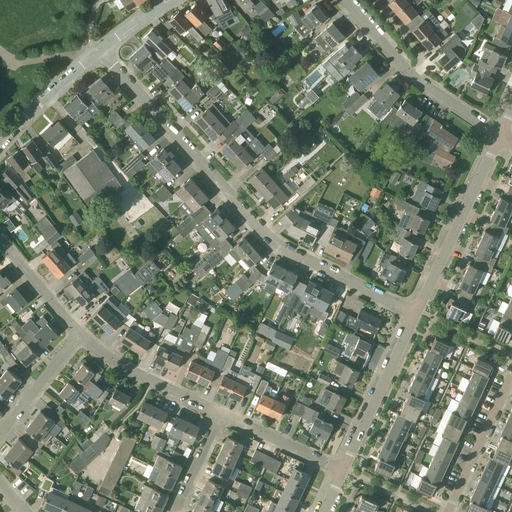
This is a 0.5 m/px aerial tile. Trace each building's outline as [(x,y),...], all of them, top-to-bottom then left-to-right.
[(121,0),(128,10),(134,6),(131,2),(133,1),(132,0),(121,0)] [(233,24),(226,19),(227,18),(226,18),(233,14),(225,0),(209,0),(216,13),(212,18),(226,31),(233,24)] [(236,0),(240,5),(245,12),(252,6),(258,13),(267,6),(261,0),(236,0)] [(396,13),(410,0),(391,0),(388,3),(396,13)] [(410,0),(396,13),(405,23),(417,13),(413,8),(421,0),(410,0)] [(502,2),(498,0),(496,0),(494,6),(499,8),(502,2)] [(511,0),(506,0),(502,9),(511,14),(511,0)] [(202,20),(208,14),(203,10),(203,9),(202,8),(196,3),(185,14),(205,35),(211,29),(202,20)] [(461,8),(465,13),(470,8),(466,3),(461,8)] [(293,27),(294,26),(303,21),(311,31),(327,17),(316,5),(305,14),(306,14),(301,17),(297,10),(287,15),(293,27)] [(447,7),(441,13),(445,18),(452,13),(447,7)] [(271,10),(261,13),(263,19),(273,16),(271,10)] [(421,40),(439,23),(428,10),(420,17),(423,20),(412,30),(421,40)] [(203,37),(179,11),(174,16),(172,16),(171,17),(171,19),(169,20),(181,34),(187,28),(199,41),(203,37)] [(479,12),(470,20),(476,27),(485,19),(479,12)] [(511,29),(511,14),(509,19),(505,17),(502,24),(511,29)] [(439,23),(421,40),(429,50),(448,34),(443,29),(449,24),(444,19),(440,23),(439,23)] [(321,33),(315,38),(326,52),(332,46),(344,36),(332,23),(321,33)] [(511,45),(511,43),(511,29),(502,24),(496,37),(494,36),(492,42),(509,50),(511,44),(511,45)] [(240,30),(245,37),(252,32),(248,25),(240,30)] [(165,40),(153,28),(142,39),(162,59),(181,39),(173,32),(165,40)] [(466,49),(459,40),(461,39),(456,33),(441,47),(446,53),(438,60),(446,70),(463,55),(466,49)] [(220,50),(226,44),(219,38),(213,44),(220,50)] [(138,67),(150,56),(149,54),(152,52),(144,43),(129,56),(138,67)] [(491,71),(491,70),(494,72),(497,66),(500,68),(506,56),(499,52),(500,50),(486,43),(483,49),(484,50),(478,63),(475,62),(475,63),(491,71)] [(355,49),(352,46),(344,53),(340,48),(335,53),(339,57),(338,58),(343,63),(335,71),(342,79),(351,71),(348,68),(361,56),(355,49)] [(159,65),(150,56),(138,67),(144,73),(149,68),(152,72),(159,65)] [(161,82),(168,75),(172,72),(162,62),(159,65),(152,72),(161,82)] [(359,91),(378,74),(367,62),(363,65),(362,65),(361,66),(361,67),(354,73),(348,78),(353,85),(359,91)] [(217,68),(211,63),(207,66),(213,72),(214,71),(217,68)] [(487,78),(491,71),(475,63),(469,76),(474,78),(471,85),(487,93),(492,81),(487,78)] [(172,72),(168,75),(176,84),(169,90),(170,90),(178,100),(194,86),(193,86),(181,73),(181,72),(177,68),(172,72)] [(84,93),(90,101),(96,95),(104,104),(114,94),(101,78),(84,93)] [(234,91),(239,96),(248,87),(243,82),(234,91)] [(194,86),(178,100),(186,109),(205,93),(200,88),(201,88),(196,83),(193,86),(194,86)] [(211,97),(219,89),(215,84),(207,92),(211,97)] [(387,106),(398,94),(397,92),(398,91),(394,88),(393,89),(387,84),(382,90),(380,89),(375,95),(372,99),(373,100),(367,107),(380,118),(385,113),(384,112),(389,107),(387,106)] [(215,102),(224,94),(219,89),(211,97),(215,102)] [(342,104),(347,109),(361,96),(356,91),(342,104)] [(99,110),(90,101),(86,105),(77,94),(64,106),(81,125),(99,110)] [(346,109),(351,114),(368,99),(363,94),(361,96),(347,109),(346,109)] [(297,103),(302,109),(311,101),(306,96),(297,103)] [(406,100),(405,100),(401,105),(399,107),(400,107),(398,110),(393,107),(381,120),(385,122),(388,119),(401,128),(408,121),(413,124),(412,124),(413,125),(422,112),(415,107),(414,109),(404,102),(406,100)] [(205,129),(222,114),(213,104),(196,120),(205,129)] [(223,141),(252,115),(247,109),(234,121),(234,120),(231,123),(222,114),(205,129),(213,138),(213,139),(218,135),(223,141)] [(113,125),(121,117),(115,112),(107,119),(113,125)] [(245,138),(240,133),(256,119),(252,115),(223,141),(227,145),(222,149),(223,150),(223,149),(231,159),(250,142),(249,142),(248,143),(244,139),(245,138)] [(113,125),(118,130),(125,122),(121,117),(113,125)] [(134,140),(146,129),(137,119),(126,129),(135,138),(133,139),(133,140),(134,140)] [(443,125),(434,120),(427,131),(435,136),(437,138),(433,145),(427,154),(423,161),(430,165),(435,157),(449,166),(450,165),(451,166),(452,164),(451,164),(455,157),(446,151),(450,146),(452,147),(458,138),(441,128),(443,125)] [(53,145),(53,144),(58,149),(72,135),(59,121),(55,125),(56,126),(54,128),(51,125),(42,134),(53,145)] [(146,129),(134,140),(142,149),(141,149),(142,150),(154,138),(146,129)] [(36,161),(43,156),(32,140),(31,141),(30,141),(26,144),(26,145),(21,148),(38,172),(42,169),(36,161)] [(250,142),(231,159),(240,168),(240,169),(259,152),(250,142)] [(264,156),(273,149),(268,144),(260,152),(264,156)] [(268,161),(277,153),(281,149),(277,145),(273,149),(264,156),(268,161)] [(160,171),(172,159),(164,149),(164,148),(148,162),(152,167),(155,165),(160,171)] [(31,168),(28,163),(19,150),(18,151),(17,150),(12,154),(12,155),(8,158),(25,181),(31,177),(26,171),(31,168)] [(102,162),(93,150),(77,161),(73,155),(59,165),(67,176),(67,177),(68,177),(74,186),(74,187),(75,187),(80,194),(80,195),(81,195),(90,208),(121,185),(103,161),(102,162)] [(53,169),(58,165),(49,153),(44,157),(53,169)] [(125,173),(141,160),(136,155),(121,168),(125,173)] [(172,159),(160,171),(164,175),(161,177),(166,182),(181,168),(180,167),(172,159)] [(132,167),(136,172),(145,165),(141,160),(125,173),(125,174),(132,167)] [(10,167),(1,175),(13,189),(13,188),(27,204),(35,197),(22,179),(10,167)] [(259,189),(274,176),(273,175),(270,177),(262,168),(249,179),(250,179),(259,189)] [(282,176),(286,181),(295,173),(291,168),(282,176)] [(395,170),(391,176),(397,180),(401,174),(395,170)] [(267,198),(285,183),(285,182),(282,184),(274,176),(259,189),(267,198)] [(316,181),(313,178),(311,176),(295,190),(300,195),(316,181)] [(186,200),(200,189),(191,179),(190,178),(175,192),(179,197),(181,195),(186,200)] [(443,191),(428,184),(421,181),(416,192),(423,195),(420,202),(426,205),(426,206),(428,207),(428,206),(434,209),(435,208),(434,208),(439,197),(440,198),(443,191)] [(285,183),(267,198),(275,207),(275,208),(276,208),(294,192),(285,183)] [(159,197),(168,190),(163,185),(155,192),(159,197)] [(0,203),(9,212),(14,208),(21,215),(26,209),(19,202),(2,186),(0,188),(0,203)] [(200,189),(186,200),(190,205),(188,207),(192,211),(208,197),(207,197),(200,189)] [(159,197),(163,202),(172,194),(168,190),(159,197)] [(159,197),(155,192),(148,197),(152,202),(159,197)] [(511,195),(506,193),(504,199),(500,197),(495,208),(510,215),(511,215),(511,195)] [(405,209),(408,202),(398,197),(395,204),(405,209)] [(288,232),(300,238),(313,213),(305,210),(304,212),(293,207),(279,219),(289,230),(288,232)] [(198,223),(195,227),(204,238),(208,234),(226,218),(218,209),(218,208),(217,208),(212,212),(202,222),(199,224),(198,223)] [(505,226),(510,215),(495,208),(490,219),(494,221),(491,227),(502,232),(506,233),(509,228),(505,226)] [(313,213),(300,238),(301,238),(311,244),(312,244),(314,241),(317,234),(323,237),(329,224),(333,217),(325,213),(315,209),(313,213)] [(75,226),(83,221),(76,211),(69,216),(75,226)] [(401,227),(402,227),(409,230),(411,227),(423,232),(429,220),(416,214),(408,211),(401,227)] [(179,234),(194,219),(190,214),(174,229),(179,234)] [(61,235),(53,225),(46,216),(35,225),(43,234),(42,235),(50,244),(61,235)] [(208,234),(204,238),(213,247),(216,244),(219,241),(224,237),(235,227),(234,226),(234,227),(226,218),(208,234)] [(361,227),(368,234),(378,225),(371,218),(361,227)] [(5,222),(10,231),(15,228),(9,219),(5,222)] [(179,234),(183,238),(199,223),(194,219),(179,234)] [(329,224),(323,237),(329,240),(326,247),(324,250),(325,250),(335,255),(336,255),(348,230),(340,227),(339,229),(335,227),(329,224)] [(410,231),(409,230),(402,227),(396,241),(402,244),(398,252),(411,258),(418,244),(407,239),(410,231)] [(494,248),(502,232),(491,227),(488,232),(485,230),(480,242),(494,248)] [(348,230),(336,255),(337,256),(347,261),(348,261),(353,251),(359,254),(365,241),(353,235),(348,230)] [(227,255),(224,258),(232,266),(238,261),(242,257),(253,248),(244,238),(244,237),(233,247),(229,251),(230,252),(227,255)] [(491,256),(494,248),(480,242),(474,253),(478,254),(475,260),(487,265),(492,268),(496,259),(491,256)] [(50,268),(62,258),(57,252),(63,247),(60,243),(42,258),(50,268)] [(213,247),(191,268),(196,273),(207,262),(221,249),(216,244),(213,247)] [(83,263),(95,253),(90,248),(78,257),(83,263)] [(253,248),(242,257),(251,266),(250,266),(251,267),(262,257),(261,256),(261,257),(253,248)] [(221,249),(207,262),(212,268),(224,258),(227,255),(221,249)] [(399,283),(406,269),(393,263),(396,257),(384,251),(378,264),(384,267),(381,274),(399,283)] [(76,261),(73,257),(68,253),(62,258),(50,268),(59,277),(76,261)] [(91,264),(98,258),(95,254),(87,260),(91,264)] [(143,285),(160,269),(151,259),(135,274),(143,285)] [(479,282),(487,265),(475,260),(473,265),(469,264),(464,275),(479,282)] [(275,291),(286,269),(274,264),(274,263),(273,263),(267,276),(261,274),(259,279),(267,283),(264,289),(273,294),(274,290),(275,291)] [(282,294),(283,291),(287,293),(297,275),(296,274),(296,275),(286,269),(275,291),(282,294)] [(135,277),(130,270),(115,282),(120,288),(135,277)] [(92,281),(87,275),(84,271),(66,286),(75,296),(86,285),(92,281)] [(5,275),(3,277),(0,273),(0,290),(11,282),(5,275)] [(239,286),(248,278),(244,274),(235,282),(239,286)] [(86,285),(75,296),(83,305),(94,295),(96,296),(103,290),(105,292),(110,287),(103,280),(98,275),(92,281),(86,285)] [(471,299),(479,282),(464,275),(459,286),(463,288),(460,293),(471,299)] [(141,284),(135,277),(120,288),(126,296),(141,284)] [(244,291),(252,283),(248,278),(239,286),(244,291)] [(301,297),(298,304),(309,310),(313,303),(321,287),(310,282),(310,281),(309,281),(303,294),(302,295),(301,297)] [(152,283),(146,288),(149,294),(156,290),(152,283)] [(239,286),(228,297),(233,301),(244,291),(239,286)] [(328,313),(323,311),(332,292),(321,287),(313,303),(319,306),(316,313),(320,315),(319,318),(324,320),(328,313)] [(16,288),(0,301),(3,306),(9,301),(17,310),(27,302),(22,296),(21,296),(15,289),(16,289),(16,288)] [(461,320),(471,299),(460,293),(455,304),(450,301),(447,306),(449,307),(446,314),(461,320)] [(195,304),(197,301),(201,303),(203,300),(199,298),(192,294),(188,301),(195,304)] [(110,313),(111,312),(117,306),(109,298),(100,307),(92,316),(100,323),(110,313)] [(161,312),(163,311),(155,300),(144,310),(152,320),(162,313),(161,312)] [(203,300),(201,303),(199,306),(199,307),(204,310),(208,303),(203,300)] [(122,321),(126,323),(132,315),(129,312),(131,310),(122,302),(117,306),(111,312),(110,313),(100,323),(111,333),(122,321)] [(284,316),(289,306),(284,303),(275,320),(280,323),(284,316)] [(289,306),(284,316),(290,319),(295,309),(289,306)] [(338,310),(332,321),(339,325),(344,327),(349,329),(352,322),(354,323),(356,318),(349,315),(338,310)] [(360,310),(356,318),(354,323),(352,322),(349,329),(356,332),(359,326),(376,334),(382,320),(360,310)] [(169,317),(162,313),(152,320),(156,322),(164,326),(169,317)] [(171,330),(178,317),(171,313),(169,317),(164,326),(171,330)] [(511,330),(510,329),(511,324),(511,317),(504,314),(493,336),(508,342),(511,336),(511,330)] [(145,327),(139,323),(135,320),(137,318),(132,315),(126,323),(129,325),(120,339),(131,347),(144,328),(145,327)] [(181,331),(186,319),(180,316),(175,328),(181,331)] [(22,327),(26,332),(30,328),(35,334),(45,345),(57,334),(47,323),(40,329),(31,318),(22,327)] [(15,328),(20,324),(15,319),(10,323),(15,328)] [(328,325),(323,322),(318,333),(323,335),(328,325)] [(26,332),(22,327),(20,324),(15,328),(21,336),(26,332)] [(193,345),(199,331),(201,328),(192,325),(190,329),(185,327),(182,334),(179,333),(175,343),(174,343),(164,364),(176,370),(185,350),(189,353),(193,345)] [(150,331),(150,332),(144,328),(131,347),(142,354),(155,334),(150,331)] [(193,345),(201,348),(207,335),(199,331),(193,345)] [(174,342),(177,337),(167,332),(165,337),(174,342)] [(345,340),(350,342),(345,354),(351,356),(350,358),(355,360),(359,353),(365,356),(371,344),(370,344),(359,339),(360,337),(349,332),(345,340)] [(289,348),(292,340),(277,333),(273,341),(289,348)] [(453,339),(444,335),(442,340),(436,337),(430,348),(443,354),(445,355),(450,344),(453,339)] [(164,364),(174,343),(163,338),(153,359),(164,364)] [(26,365),(37,355),(23,339),(11,350),(16,355),(17,354),(26,365)] [(267,340),(264,348),(272,352),(276,344),(267,340)] [(337,356),(340,349),(323,341),(320,349),(337,356)] [(428,347),(423,358),(438,365),(443,354),(430,348),(428,347)] [(216,367),(221,369),(228,354),(228,353),(221,349),(218,348),(209,368),(203,365),(196,379),(208,385),(216,367)] [(6,349),(1,352),(4,356),(11,367),(16,363),(9,353),(6,349)] [(231,349),(228,355),(234,357),(237,352),(231,349)] [(472,368),(474,369),(487,375),(492,364),(486,361),(488,356),(478,351),(475,356),(477,357),(472,368)] [(196,379),(203,365),(197,362),(200,355),(195,353),(185,374),(196,379)] [(228,355),(228,354),(221,369),(226,371),(217,389),(229,394),(235,381),(235,380),(229,378),(232,370),(230,369),(235,358),(234,357),(228,355)] [(443,368),(438,365),(423,358),(418,369),(433,376),(438,379),(443,368)] [(268,361),(265,366),(284,374),(286,369),(268,361)] [(339,380),(351,386),(358,371),(338,361),(333,372),(341,375),(339,380)] [(108,394),(103,390),(89,379),(94,372),(83,363),(73,376),(84,385),(82,388),(90,395),(101,404),(108,394)] [(258,365),(255,373),(261,376),(264,368),(258,365)] [(0,378),(14,389),(22,380),(7,369),(0,378)] [(428,387),(433,376),(418,369),(413,380),(428,387)] [(474,369),(469,380),(484,387),(489,376),(487,375),(474,369)] [(261,376),(255,373),(253,376),(249,374),(247,377),(239,373),(235,380),(235,381),(229,394),(240,400),(246,387),(254,391),(261,376)] [(328,385),(330,382),(331,379),(320,374),(317,380),(328,385)] [(0,392),(7,398),(14,389),(0,378),(0,392)] [(267,413),(274,399),(268,396),(271,388),(266,386),(268,383),(262,380),(257,391),(263,393),(256,407),(267,413)] [(410,392),(423,398),(428,387),(413,380),(408,391),(410,392)] [(479,398),(484,387),(469,380),(464,391),(479,398)] [(90,395),(82,388),(79,392),(68,383),(59,393),(70,402),(75,396),(83,403),(90,395)] [(122,408),(128,395),(116,389),(110,400),(107,399),(103,407),(109,410),(113,403),(122,408)] [(323,395),(325,396),(322,402),(328,405),(327,406),(339,412),(346,397),(334,392),(326,389),(323,395)] [(474,409),(479,398),(464,391),(459,402),(474,409)] [(410,392),(405,403),(420,410),(425,399),(423,398),(410,392)] [(274,399),(267,413),(279,418),(289,397),(284,394),(280,402),(274,399)] [(297,400),(308,406),(311,400),(300,394),(297,400)] [(308,407),(308,406),(297,400),(291,412),(314,423),(310,431),(316,434),(316,435),(317,436),(318,435),(326,438),(332,425),(324,421),(324,420),(322,419),(322,420),(317,417),(319,412),(308,407)] [(149,421),(156,407),(145,401),(138,416),(149,421)] [(469,419),(474,409),(459,402),(454,412),(467,418),(469,419)] [(405,403),(400,414),(413,420),(415,421),(420,410),(405,403)] [(60,405),(55,411),(59,414),(64,408),(60,405)] [(156,407),(149,421),(160,427),(167,412),(156,407)] [(41,410),(33,420),(47,431),(55,422),(49,417),(41,410)] [(55,410),(49,417),(55,422),(63,428),(66,425),(58,416),(59,414),(55,411),(55,410)] [(76,417),(87,425),(92,419),(81,411),(76,417)] [(452,411),(447,422),(461,429),(467,418),(454,412),(452,411)] [(407,431),(413,420),(400,414),(398,413),(393,424),(407,431)] [(181,436),(188,422),(176,416),(170,431),(181,436)] [(438,418),(433,416),(430,423),(435,425),(438,418)] [(40,440),(47,431),(33,420),(26,429),(34,435),(31,440),(40,448),(44,443),(40,440)] [(95,432),(100,436),(110,428),(105,422),(95,432)] [(188,422),(181,436),(192,442),(199,427),(188,422)] [(461,429),(447,422),(441,433),(444,434),(456,440),(461,429)] [(502,435),(511,439),(511,426),(505,423),(500,434),(502,435)] [(402,441),(407,431),(393,424),(388,435),(402,441)] [(93,443),(100,436),(95,432),(87,439),(93,443)] [(299,432),(296,438),(304,442),(307,436),(299,432)] [(444,434),(439,445),(454,452),(459,441),(456,440),(444,434)] [(122,441),(133,446),(136,440),(125,435),(122,441)] [(156,449),(161,438),(155,435),(150,447),(156,449)] [(397,452),(402,441),(388,435),(382,445),(397,452)] [(511,439),(502,435),(497,446),(511,452),(511,439)] [(223,448),(237,455),(242,444),(228,437),(223,448)] [(40,448),(31,440),(27,445),(19,438),(11,447),(25,459),(33,450),(37,453),(40,448)] [(161,438),(156,449),(161,452),(166,440),(161,438)] [(87,439),(81,445),(85,450),(90,446),(93,443),(87,439)] [(131,451),(133,446),(122,441),(119,446),(131,451)] [(392,463),(397,452),(382,445),(377,456),(380,457),(392,463)] [(448,463),(454,452),(439,445),(434,456),(448,463)] [(85,450),(85,451),(93,460),(99,455),(90,446),(85,450)] [(128,457),(131,451),(119,446),(117,452),(128,457)] [(511,452),(497,446),(492,457),(505,463),(507,464),(511,453),(511,452)] [(18,468),(25,459),(11,447),(4,457),(12,463),(9,468),(18,476),(22,471),(18,468)] [(232,466),(237,455),(223,448),(218,459),(232,466)] [(256,464),(261,452),(256,450),(250,461),(256,464)] [(87,465),(93,460),(85,451),(84,452),(79,456),(87,465)] [(171,457),(183,462),(185,456),(174,451),(171,457)] [(126,463),(128,457),(117,452),(114,457),(126,463)] [(262,466),(267,455),(261,452),(256,464),(262,466)] [(154,466),(176,477),(181,465),(159,455),(154,466)] [(82,469),(87,465),(79,456),(74,460),(82,469)] [(270,470),(276,459),(270,456),(265,468),(270,470)] [(443,474),(448,463),(434,456),(428,467),(443,474)] [(500,474),(505,463),(492,457),(490,456),(485,467),(500,474)] [(123,468),(126,463),(114,457),(112,463),(123,468)] [(394,464),(392,463),(380,457),(374,468),(381,471),(379,475),(387,479),(389,475),(394,464)] [(227,477),(232,466),(218,459),(213,470),(227,477)] [(276,459),(270,470),(276,473),(281,462),(276,459)] [(77,474),(82,469),(74,460),(69,465),(77,474)] [(120,474),(123,468),(112,463),(109,468),(120,474)] [(171,488),(176,477),(154,466),(149,478),(171,488)] [(438,485),(443,474),(428,467),(424,477),(423,478),(436,484),(438,485)] [(495,484),(500,474),(485,467),(480,478),(495,484)] [(118,479),(120,474),(109,468),(106,474),(118,479)] [(289,480),(303,487),(309,475),(295,468),(289,480)] [(115,485),(118,479),(106,474),(104,479),(115,485)] [(431,495),(436,484),(423,478),(424,477),(416,474),(410,485),(411,485),(408,491),(422,497),(425,492),(431,495)] [(52,480),(47,476),(38,487),(47,491),(52,480)] [(490,495),(495,484),(480,478),(475,488),(490,495)] [(112,490),(115,485),(104,479),(101,485),(112,490)] [(76,495),(82,483),(76,480),(70,493),(76,495)] [(203,491),(218,498),(223,487),(208,480),(203,491)] [(259,490),(263,482),(259,480),(255,488),(259,490)] [(298,498),(303,487),(289,480),(283,492),(298,498)] [(249,493),(252,487),(241,482),(238,488),(249,493)] [(110,496),(112,490),(101,485),(98,491),(110,496)] [(140,496),(162,506),(167,495),(145,485),(140,496)] [(87,486),(82,498),(88,501),(93,489),(87,486)] [(55,511),(61,511),(67,499),(69,495),(51,487),(49,492),(43,506),(55,511)] [(247,499),(249,493),(238,488),(236,494),(247,499)] [(472,500),(484,506),(490,495),(475,488),(470,499),(472,500)] [(213,509),(218,498),(203,491),(198,502),(213,509)] [(292,510),(298,498),(283,492),(278,504),(292,510)] [(372,511),(377,502),(380,504),(382,498),(369,492),(367,498),(362,495),(357,506),(368,511),(372,511)] [(145,511),(159,511),(162,506),(140,496),(135,507),(145,511)] [(75,511),(79,505),(67,499),(61,511),(75,511)] [(467,511),(484,511),(487,507),(484,506),(472,500),(467,511)] [(211,511),(213,509),(198,502),(193,511),(211,511)]
